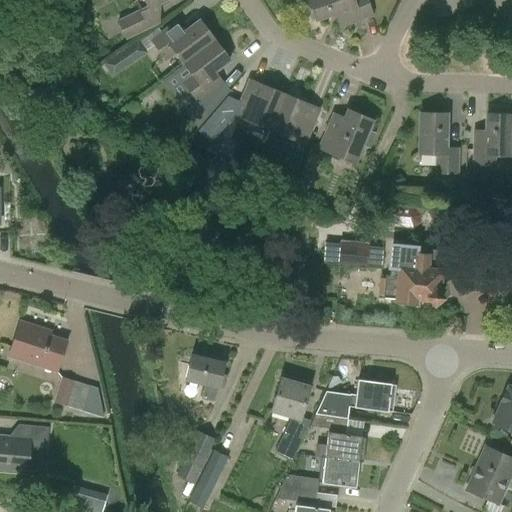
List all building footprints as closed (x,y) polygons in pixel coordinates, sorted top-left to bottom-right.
[(151,9),(170,0),(144,0),(145,0),(137,4),(141,12),(119,23),(127,39),(150,28),(145,18),(154,14),(151,9)] [(340,27),(372,15),(366,0),(309,0),(317,20),(335,14),(340,27)] [(188,35),(181,24),(153,44),(166,62),(176,55),(184,67),(216,46),(202,25),(188,35)] [(132,40),(103,60),(114,75),(143,55),(132,40)] [(199,88),(230,67),(216,46),(184,67),(193,80),(183,87),(195,105),(206,98),(199,88)] [(237,116),(271,130),(285,96),(251,82),(237,116)] [(305,145),(319,110),(285,96),(271,130),(305,145)] [(376,133),(368,130),(372,121),(349,112),(346,120),(335,115),(321,149),(354,163),(362,145),(370,148),(376,133)] [(458,174),(458,149),(447,149),(448,115),(422,114),(421,155),(438,155),(438,173),(458,174)] [(494,157),(510,157),(511,116),(487,116),(486,150),(474,150),(473,179),(494,179),(494,157)] [(413,228),(421,222),(421,214),(426,210),(420,203),(415,207),(396,204),(395,226),(413,228)] [(338,266),(366,268),(367,266),(381,267),(383,247),(368,246),(369,242),(340,240),(340,244),(325,243),(324,263),(338,264),(338,266)] [(386,277),(386,278),(379,278),(378,295),(384,295),(384,298),(396,300),(396,302),(417,304),(417,301),(433,299),(435,303),(443,298),(440,293),(444,252),(428,250),(428,257),(416,256),(417,249),(393,247),(391,261),(401,262),(399,278),(386,277)] [(42,329),(21,322),(10,357),(58,373),(68,342),(41,333),(42,329)] [(224,375),(226,363),(193,355),(187,379),(206,383),(203,397),(214,400),(217,386),(225,388),(228,376),(224,375)] [(301,417),(310,386),(297,382),(298,379),(296,377),(289,374),(287,376),(286,379),(283,378),(273,411),(294,417),(285,434),(300,442),(311,421),(301,417)] [(82,412),(90,387),(63,378),(55,403),(82,412)] [(350,406),(354,407),(388,411),(392,385),(358,380),(356,395),(327,392),(311,426),(347,431),(350,406)] [(511,387),(508,387),(493,423),(511,431),(511,387)] [(48,443),(49,428),(21,426),(20,440),(0,438),(0,470),(28,473),(31,441),(48,443)] [(193,484),(215,439),(197,432),(176,476),(193,484)] [(317,444),(315,456),(359,461),(362,438),(329,433),(328,446),(317,444)] [(291,461),(300,442),(285,434),(275,453),(291,461)] [(497,504),(511,469),(511,458),(485,447),(466,491),(497,504)] [(203,509),(228,458),(215,450),(189,501),(203,509)] [(359,461),(315,456),(322,457),(318,482),(356,487),(359,461)] [(287,476),(281,487),(317,493),(318,480),(287,476)] [(315,505),(317,493),(281,487),(276,500),(315,505)] [(101,511),(105,501),(94,498),(90,511),(101,511)]
